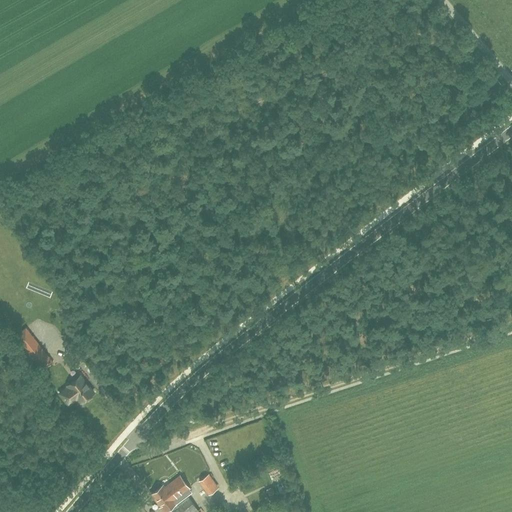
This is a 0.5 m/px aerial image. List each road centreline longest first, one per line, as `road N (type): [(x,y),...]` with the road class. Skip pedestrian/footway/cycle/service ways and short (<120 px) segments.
road 1 (tertiary): [(74,511),(210,359),(511,130)]
road 2 (track): [(176,442),(511,326)]
